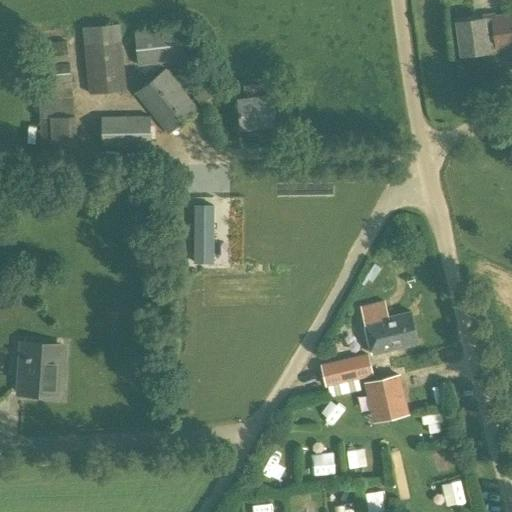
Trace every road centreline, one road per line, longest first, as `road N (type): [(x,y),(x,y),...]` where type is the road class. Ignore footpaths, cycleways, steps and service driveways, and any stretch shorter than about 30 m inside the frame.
road 1 (unclassified): [(511,509),(422,151)]
road 2 (unclassified): [(236,459),(422,151)]
road 3 (unknown): [(236,459),(0,456)]
road 4 (unclassified): [(422,151),(400,0)]
